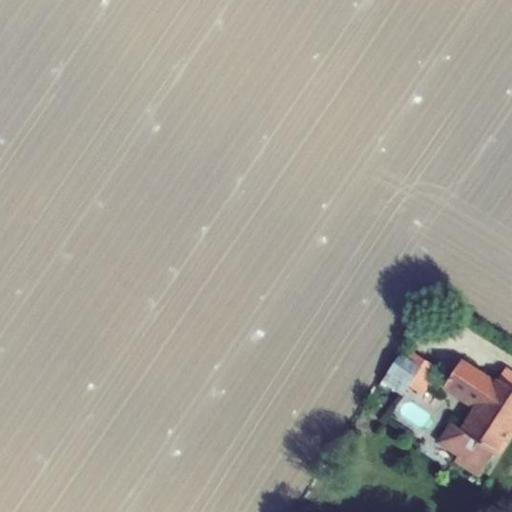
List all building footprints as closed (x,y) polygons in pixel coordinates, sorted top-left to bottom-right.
[(405,392),(409,386),(421,368),(402,353),(385,379),(405,392)] [(511,377),(503,372),(496,383),(461,360),(460,362),(511,395),(511,377)] [(409,386),(422,395),(438,370),(426,361),(421,368),(409,386)] [(511,430),(511,395),(460,362),(445,386),(479,408),(465,430),(453,423),(441,441),(459,453),(455,460),(480,476),(496,452),(498,453),(511,430)] [(511,372),(505,368),(503,372),(511,377),(511,372)]
